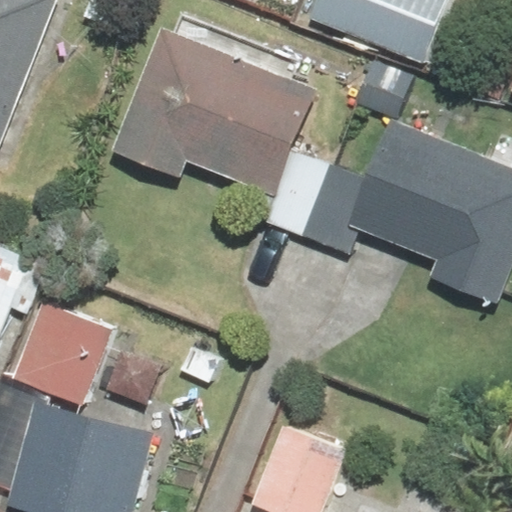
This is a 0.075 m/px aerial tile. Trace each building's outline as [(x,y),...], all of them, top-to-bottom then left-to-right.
[(0,0),(0,162),(61,0),(0,0)] [(423,65),(448,0),(320,0),(312,21),(423,65)] [(321,94),(158,25),(106,149),(189,184),(196,166),(277,200),(321,94)] [(380,53),(357,104),(399,123),(423,73),(380,53)] [(511,272),(511,171),(386,121),(364,175),(308,153),(278,226),(358,258),(366,236),(438,265),(432,282),(497,309),(511,272)] [(0,352),(30,271),(0,260),(0,352)] [(123,330),(43,299),(13,380),(88,409),(92,410),(123,330)] [(166,366),(127,351),(111,393),(150,407),(166,366)] [(137,511),(155,436),(84,419),(88,409),(13,380),(4,376),(0,386),(0,485),(15,492),(10,511),(137,511)] [(256,511),(328,511),(355,448),(287,420),(251,509),(256,511)]
